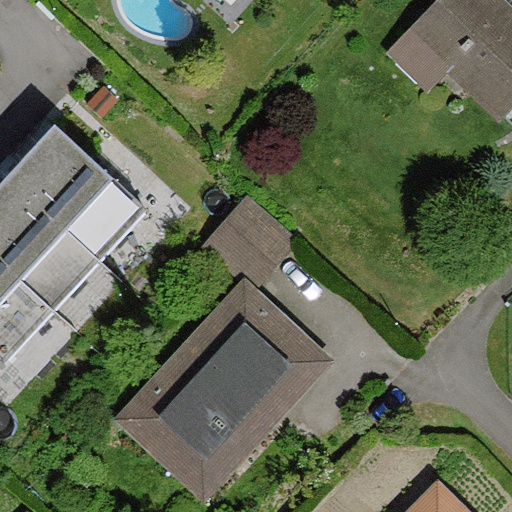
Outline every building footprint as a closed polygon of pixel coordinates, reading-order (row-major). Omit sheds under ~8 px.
[(511,9),(502,0),(438,0),(386,54),(428,95),(448,75),(500,126),(511,112),(511,9)] [(52,124),(0,182),(0,353),(5,358),(148,207),(52,124)] [(249,281),(258,290),(302,241),(253,199),(207,250),(246,284),(249,281)] [(258,290),(249,281),(246,284),(117,422),(206,505),(338,364),(258,290)] [(473,511),(443,481),(412,511),(473,511)]
